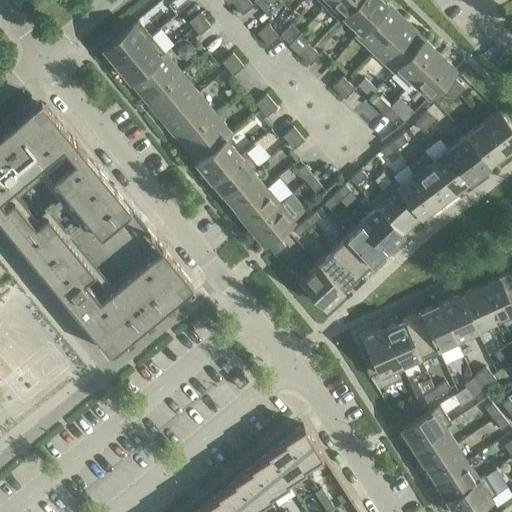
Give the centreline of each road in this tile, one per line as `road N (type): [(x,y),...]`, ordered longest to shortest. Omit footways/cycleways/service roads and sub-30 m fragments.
road 1 (residential): [(392,511),(294,365),(42,61)]
road 2 (unknown): [(201,0),(337,162)]
